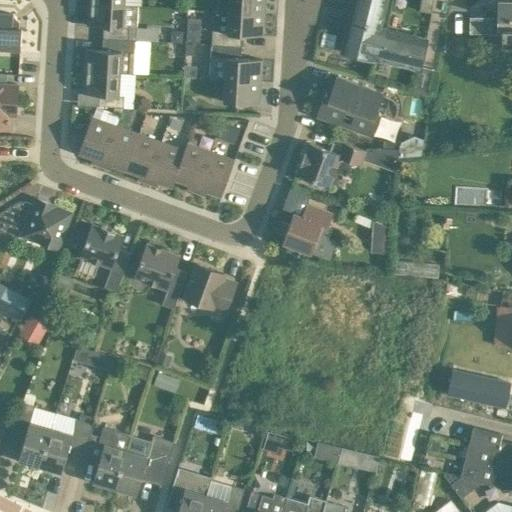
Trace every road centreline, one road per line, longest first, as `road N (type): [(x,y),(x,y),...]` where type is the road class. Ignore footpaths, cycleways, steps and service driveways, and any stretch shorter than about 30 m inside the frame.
road 1 (residential): [(240,232),(212,229),(48,163),(56,0)]
road 2 (residential): [(301,0),(287,120),(257,213),(240,232)]
road 3 (residential): [(228,348),(271,357),(297,271),(269,262),(240,232)]
